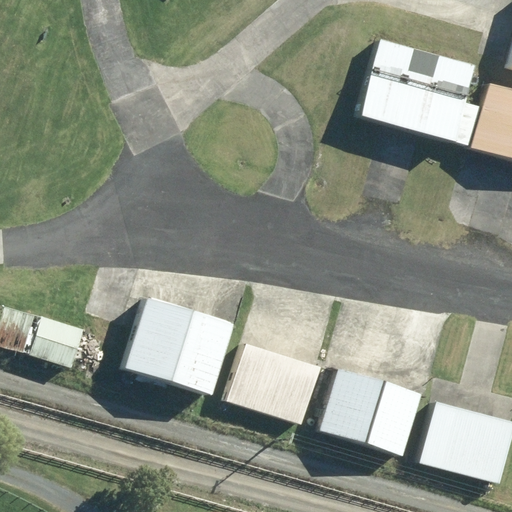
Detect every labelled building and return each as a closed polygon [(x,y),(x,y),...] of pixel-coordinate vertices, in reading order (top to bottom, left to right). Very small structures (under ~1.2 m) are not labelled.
[(475,66),(381,40),(360,114),(381,121),(398,126),(421,132),(466,145),(469,146),(480,106),(465,102),(475,66)] [(511,88),(490,82),(482,110),(472,146),(511,157),(511,88)] [(187,309),(148,297),(139,326),(134,343),(127,368),(200,390),(212,394),(233,323),(187,309)] [(82,329),(3,306),(0,318),(0,346),(71,367),(82,329)] [(281,356),(239,343),(222,400),(228,402),(302,425),(320,368),(281,356)] [(403,457),(422,394),(378,381),(339,369),(319,431),(403,457)] [(470,411),(437,402),(421,462),(500,483),(511,437),(511,421),(510,421),(470,411)]
